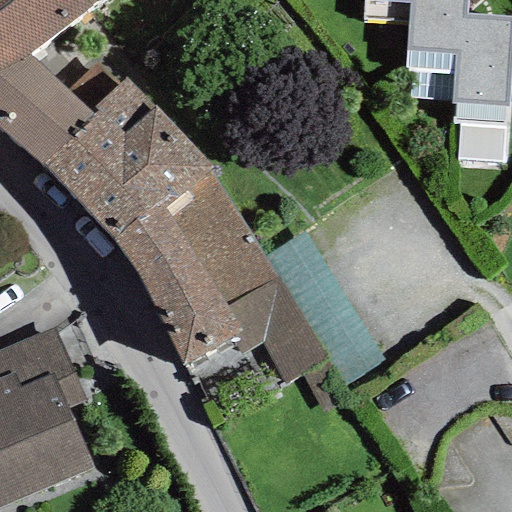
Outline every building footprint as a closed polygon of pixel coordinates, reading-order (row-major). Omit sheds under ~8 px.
[(0,0),(0,68),(29,56),(93,7),(86,0),(0,0)] [(360,0),(359,20),(406,23),(403,68),(454,71),(451,123),(459,124),(457,162),(505,165),(511,54),(511,17),(464,15),(465,0),(360,0)] [(67,91),(29,56),(0,68),(0,131),(41,165),(93,115),(89,112),(67,91)] [(96,64),(67,91),(89,112),(117,84),(96,64)] [(152,106),(124,78),(117,84),(89,112),(93,115),(41,165),(66,191),(152,106)] [(66,191),(111,236),(212,174),(211,164),(152,106),(66,191)] [(111,236),(152,307),(256,253),(212,174),(111,236)] [(256,253),(152,307),(184,371),(233,343),(295,307),(256,253)] [(328,358),(295,307),(233,343),(240,356),(261,343),(286,385),(328,358)] [(0,350),(0,377),(11,373),(18,388),(51,374),(67,411),(85,403),(54,328),(0,350)] [(0,377),(0,507),(92,468),(67,411),(51,374),(18,388),(11,373),(0,377)]
